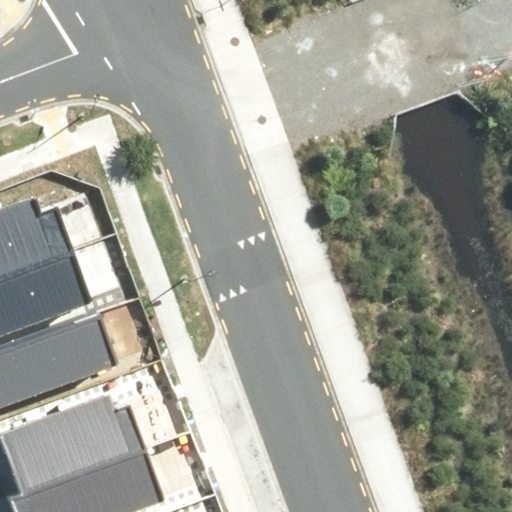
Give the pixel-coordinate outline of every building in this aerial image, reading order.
[(0,197),(0,270),(69,247),(52,196),(34,202),(29,187),(0,197)] [(0,270),(0,328),(87,298),(69,247),(0,270)] [(100,307),(0,341),(0,399),(118,358),(100,307)] [(0,438),(22,497),(145,450),(128,405),(111,411),(106,399),(0,438)] [(12,499),(17,511),(132,511),(164,500),(145,450),(22,497),(12,499)]
